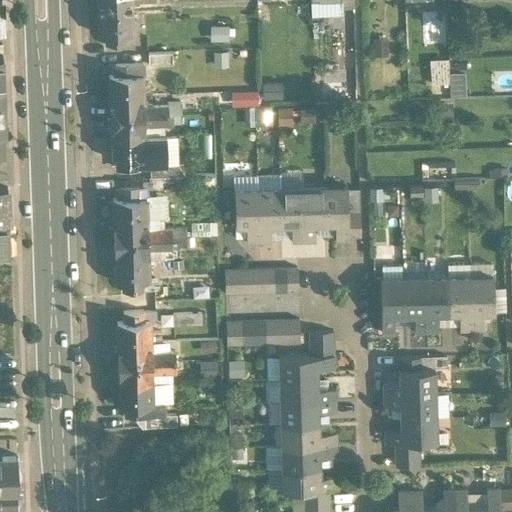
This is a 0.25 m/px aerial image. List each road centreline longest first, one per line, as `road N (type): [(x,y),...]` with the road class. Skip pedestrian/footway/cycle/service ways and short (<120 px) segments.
road 1 (secondary): [(63,511),(41,0)]
road 2 (residential): [(336,262),(338,305),(362,355),(369,511)]
